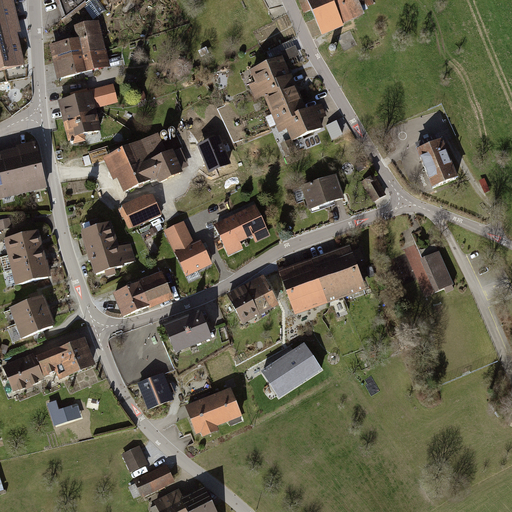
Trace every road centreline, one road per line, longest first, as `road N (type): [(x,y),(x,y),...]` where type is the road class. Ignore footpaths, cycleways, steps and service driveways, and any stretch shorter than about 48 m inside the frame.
road 1 (residential): [(404,203),(283,249),(215,293),(95,327)]
road 2 (tertiary): [(245,511),(137,416),(95,327)]
road 3 (residential): [(288,0),(404,203)]
road 4 (tertiary): [(95,327),(66,245),(41,112)]
road 5 (residential): [(435,213),(511,377)]
